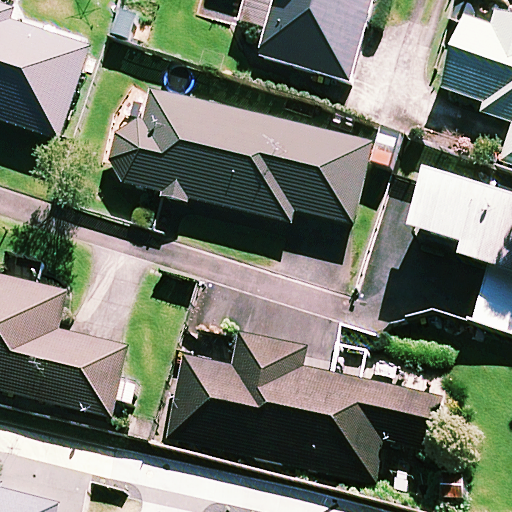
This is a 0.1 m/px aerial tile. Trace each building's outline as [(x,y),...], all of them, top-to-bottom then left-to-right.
[(382,0),(255,0),(247,31),(272,38),(264,67),(356,93),(382,0)] [(0,131),(67,154),(97,61),(11,34),(14,22),(0,16),(0,131)] [(511,30),(479,19),(450,102),(494,117),(491,126),(511,132),(511,153),(505,174),(511,176),(511,30)] [(130,194),(134,196),(302,237),(305,225),(359,238),(375,175),(379,159),(157,104),(150,132),(144,131),(139,132),(133,134),(128,136),(123,140),(119,144),(116,149),(114,154),(113,160),(112,165),(113,171),(115,177),(117,182),(121,186),(125,190),(130,194)] [(511,223),(439,202),(423,255),(473,270),(470,282),(511,294),(511,223)] [(42,297),(51,261),(0,249),(0,402),(118,430),(134,361),(64,345),(74,304),(42,297)] [(511,306),(491,300),(481,335),(511,344),(511,306)] [(312,360),(246,347),(240,379),(191,369),(176,450),(381,490),(388,455),(436,464),(447,407),(308,381),(312,360)]
